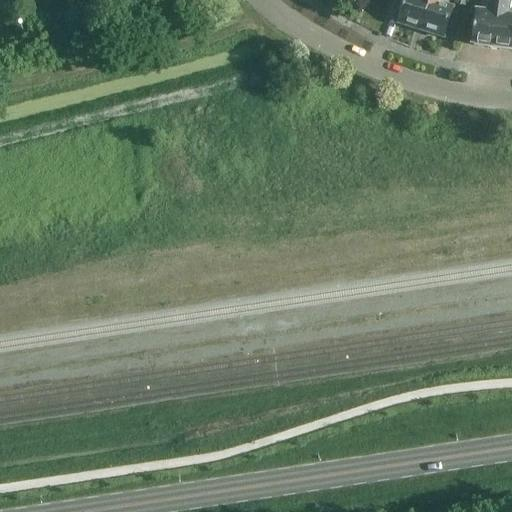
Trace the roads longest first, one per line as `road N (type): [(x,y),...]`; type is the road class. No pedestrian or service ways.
road 1 (secondary): [(100,511),(511,451)]
road 2 (residential): [(260,0),(272,15),(399,78),(511,98)]
